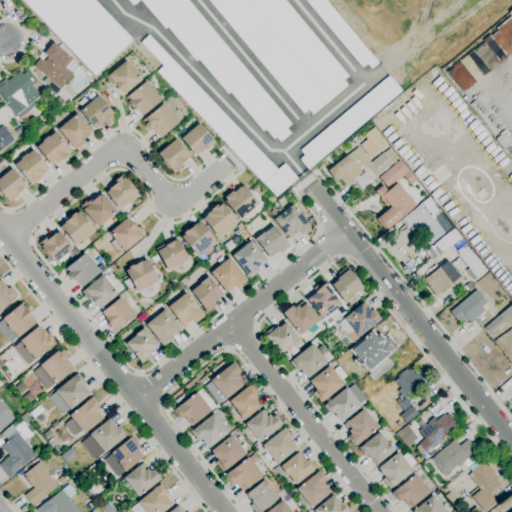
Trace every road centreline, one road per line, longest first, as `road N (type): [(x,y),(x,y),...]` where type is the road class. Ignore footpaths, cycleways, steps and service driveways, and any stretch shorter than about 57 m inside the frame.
road 1 (residential): [(0,227),(224,511)]
road 2 (residential): [(7,236),(115,149),(137,152),(180,197),(231,161)]
road 3 (residential): [(136,399),(345,231)]
road 4 (tertiary): [(345,231),(511,441)]
road 5 (residential): [(232,324),(380,511)]
